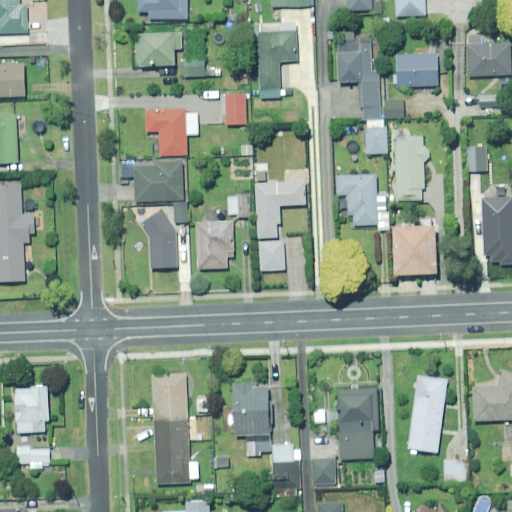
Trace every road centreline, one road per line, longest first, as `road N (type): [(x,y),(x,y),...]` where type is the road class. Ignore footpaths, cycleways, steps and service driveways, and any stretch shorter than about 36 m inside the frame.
road 1 (residential): [(78,0),(96,329)]
road 2 (residential): [(328,320),(319,0)]
road 3 (residential): [(96,329),(328,320)]
road 4 (residential): [(328,320),(511,312)]
road 5 (residential): [(96,329),(104,511)]
